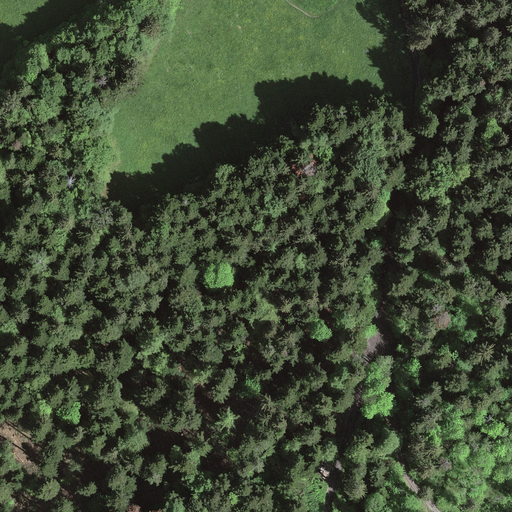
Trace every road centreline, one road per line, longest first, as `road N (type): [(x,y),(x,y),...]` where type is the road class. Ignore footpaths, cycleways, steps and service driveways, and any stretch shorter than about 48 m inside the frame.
road 1 (track): [(436,511),(407,476),(376,331),(325,511)]
road 2 (track): [(376,331),(416,113),(418,64),(403,0)]
